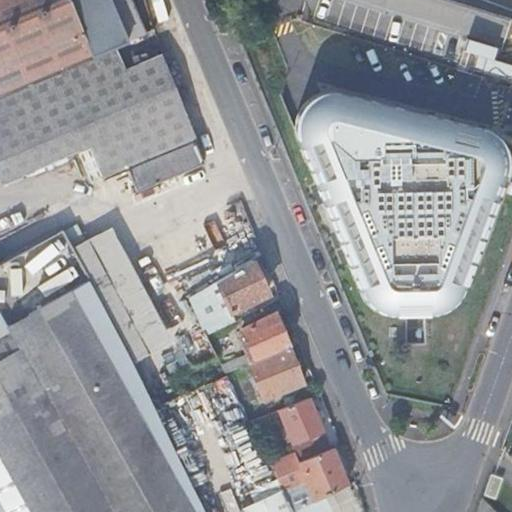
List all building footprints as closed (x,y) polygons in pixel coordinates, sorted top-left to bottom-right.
[(0,0),(0,115),(118,63),(111,48),(145,33),(130,0),(0,0)] [(440,27),(432,54),(455,61),(463,33),(440,27)] [(118,63),(0,115),(0,185),(90,148),(105,182),(128,172),(136,190),(203,161),(193,140),(197,139),(158,55),(121,72),(118,63)] [(509,59),(500,56),(494,74),(503,77),(509,59)] [(288,86),(279,109),(369,317),(407,323),(449,314),(504,180),(505,141),(485,116),(309,71),(288,86)] [(68,290),(41,241),(2,263),(29,312),(68,290)] [(252,260),(215,281),(229,312),(241,306),(253,300),(267,293),(252,260)] [(187,298),(203,331),(204,330),(206,334),(225,324),(245,315),(241,306),(229,312),(215,281),(187,298)] [(31,511),(30,511),(192,511),(159,452),(68,290),(29,312),(6,325),(10,332),(0,338),(0,440),(38,508),(31,511)] [(236,332),(249,363),(288,347),(279,324),(276,315),(236,332)] [(206,334),(217,357),(237,348),(225,324),(206,334)] [(288,347),(249,363),(264,398),(303,381),(295,362),(288,347)] [(319,422),(309,397),(295,403),(276,411),(294,451),(298,461),(330,448),(319,422)] [(251,427),(255,436),(274,428),(268,414),(249,423),(251,427)] [(0,497),(7,510),(7,511),(30,511),(31,511),(38,508),(0,440),(0,497)] [(329,494),(346,485),(338,466),(330,448),(298,461),(294,451),(269,464),(292,511),(296,509),(297,509),(319,498),(329,494)] [(491,473),(483,494),(494,498),(501,477),(491,473)] [(337,511),(329,494),(297,509),(297,511),(337,511)] [(494,511),(481,499),(476,511),(494,511)]
